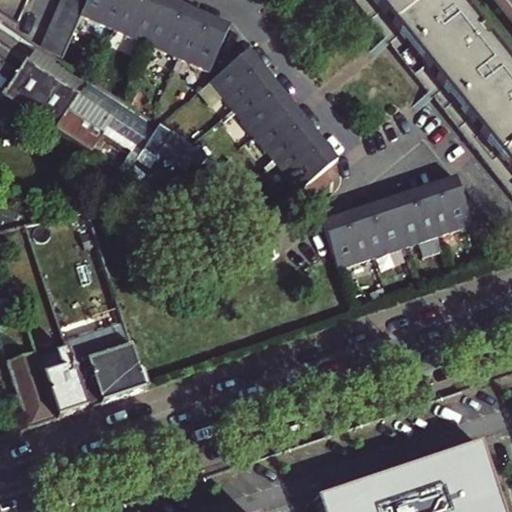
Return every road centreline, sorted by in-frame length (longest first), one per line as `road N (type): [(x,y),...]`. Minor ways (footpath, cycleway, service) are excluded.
road 1 (primary): [(0,507),(177,445),(324,381)]
road 2 (primary): [(324,381),(218,406),(0,478)]
road 3 (residential): [(216,0),(244,11),(372,167)]
road 4 (primary): [(324,381),(511,316)]
